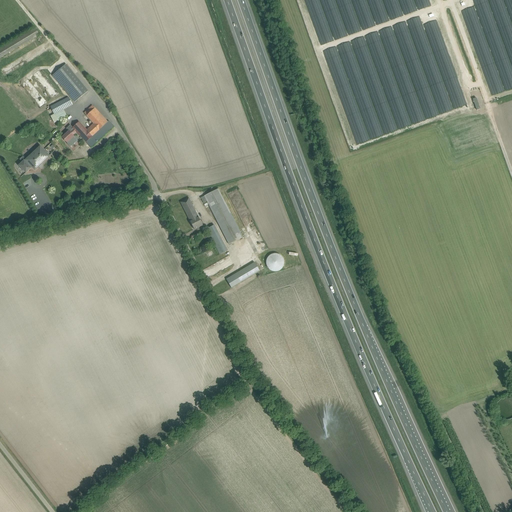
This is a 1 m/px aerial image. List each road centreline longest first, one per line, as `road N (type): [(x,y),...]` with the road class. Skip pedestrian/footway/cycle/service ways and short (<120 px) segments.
road 1 (motorway): [(227,0),(323,262),(433,511)]
road 2 (motorway): [(446,511),(362,325),(240,0)]
road 3 (unclassified): [(358,511),(253,376),(163,200),(153,196),(0,238)]
road 4 (track): [(253,376),(74,511)]
road 5 (track): [(511,171),(449,0)]
